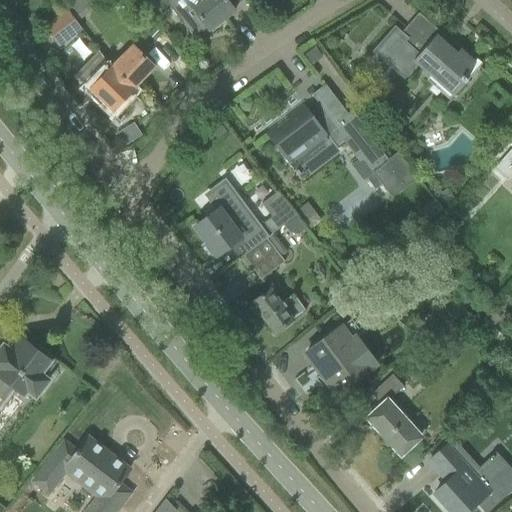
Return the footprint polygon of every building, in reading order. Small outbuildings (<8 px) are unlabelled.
[(184,0),(190,7),(192,10),(179,20),(193,39),(206,29),(208,31),(234,12),(232,9),(244,0),(184,0)] [(80,29),(68,11),(44,28),(58,46),(80,29)] [(448,101),(452,96),(453,97),(467,81),(462,77),(474,63),(459,50),(456,54),(443,43),(446,39),(418,14),(398,37),(394,33),(378,52),(403,74),(413,62),(430,77),(427,81),(448,101)] [(127,37),(116,23),(104,33),(115,47),(127,37)] [(155,27),(147,36),(155,42),(162,34),(155,27)] [(132,47),(110,69),(132,91),(154,68),(132,47)] [(313,47),(303,54),(310,64),(320,57),(313,47)] [(132,91),(110,69),(104,62),(99,56),(78,78),(97,100),(96,101),(97,101),(110,114),(112,111),(132,91)] [(301,103),(263,132),(275,148),(290,167),(302,183),(340,153),(336,148),(343,143),(360,164),(363,162),(373,175),(366,180),(374,190),(381,185),(391,198),(416,179),(397,154),(388,161),(363,129),(364,128),(352,112),(347,116),(343,110),(331,94),(325,86),(312,96),(317,104),(319,106),(309,114),(301,103)] [(134,127),(119,136),(124,144),(139,136),(134,127)] [(511,149),(506,156),(494,169),(508,181),(511,175),(511,187),(511,189),(511,190),(511,149)] [(215,257),(228,247),(230,250),(260,228),(225,180),(203,196),(215,212),(194,228),(215,257)] [(445,191),(437,198),(444,206),(452,200),(445,191)] [(276,193),(261,204),(271,218),(263,224),(271,235),(272,234),(283,226),(294,217),(276,193)] [(431,203),(418,214),(425,224),(439,213),(431,203)] [(305,226),(315,218),(304,205),(294,212),(305,226)] [(294,217),(283,226),(289,234),(297,236),(304,231),(294,217)] [(271,235),(266,239),(278,255),(285,251),(272,234),(271,235)] [(266,239),(242,256),(260,280),(284,263),(280,258),(266,239)] [(420,304),(447,329),(463,311),(437,287),(420,304)] [(292,320),(304,311),(293,296),(280,305),(269,290),(267,291),(251,303),(274,334),(290,322),(292,320)] [(498,360),(469,332),(435,367),(464,394),(498,360)] [(321,342),(306,354),(317,368),(321,374),(315,379),(334,404),(350,392),(353,390),(350,386),(368,372),(376,366),(356,339),(355,338),(346,344),(344,346),(333,333),(321,342)] [(44,378),(57,362),(39,348),(36,351),(18,336),(17,338),(8,350),(2,345),(0,348),(0,404),(13,389),(23,397),(27,392),(35,399),(49,381),(44,378)] [(371,395),(381,406),(366,419),(400,456),(419,438),(408,426),(412,423),(400,410),(396,413),(386,402),(402,387),(391,375),(371,395)] [(63,442),(33,482),(48,493),(66,469),(102,498),(91,511),(88,509),(86,511),(115,511),(130,494),(118,484),(129,471),(87,438),(76,452),(63,442)] [(444,448),(429,462),(448,482),(435,494),(450,511),(466,511),(473,506),(475,504),(481,511),(489,511),(511,492),(511,471),(507,466),(489,482),(471,463),(452,441),(444,448)] [(175,511),(164,500),(154,511),(175,511)]
